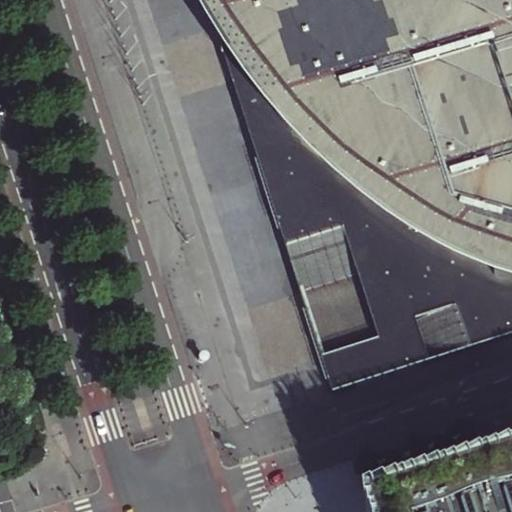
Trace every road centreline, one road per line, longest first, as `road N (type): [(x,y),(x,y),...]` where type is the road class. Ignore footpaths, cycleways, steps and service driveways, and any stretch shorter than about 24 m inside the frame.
road 1 (primary): [(206,484),(51,0)]
road 2 (primary): [(0,96),(133,507)]
road 3 (secondary): [(206,484),(511,389)]
